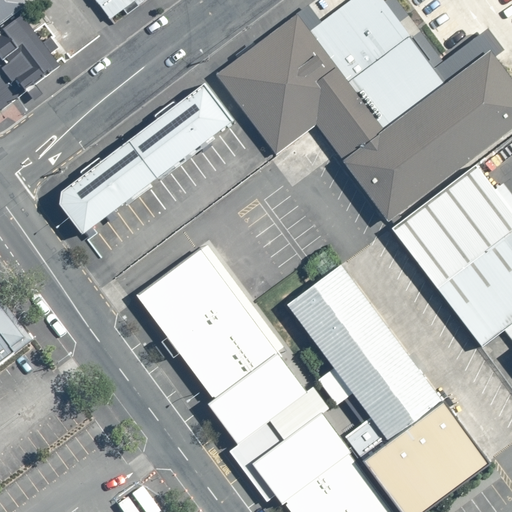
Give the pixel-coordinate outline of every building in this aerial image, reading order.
[(0,0),(0,21),(18,9),(27,2),(25,0),(0,0)] [(87,0),(99,14),(117,0),(87,0)] [(299,118),(330,158),(433,77),(372,0),(322,0),(300,18),(288,2),(196,74),(256,151),(299,118)] [(0,21),(0,103),(70,55),(40,13),(27,22),(18,9),(0,21)] [(330,158),(381,223),(473,152),(511,121),(511,97),(473,47),(433,77),(330,158)] [(187,77),(44,181),(43,200),(70,225),(218,119),(187,77)] [(511,201),(473,152),(381,223),(472,339),(484,330),(511,307),(511,201)] [(207,244),(139,294),(215,396),(209,401),(240,443),(231,450),(267,499),(276,492),(291,511),(396,511),(322,412),(329,407),(313,385),(306,390),(280,355),(286,350),(207,244)] [(422,511),(492,460),(341,262),(287,303),(336,367),(318,380),(337,405),(353,393),(371,416),(345,436),(402,511),(422,511)] [(511,307),(484,330),(511,365),(511,307)] [(0,348),(17,335),(0,314),(0,348)]
